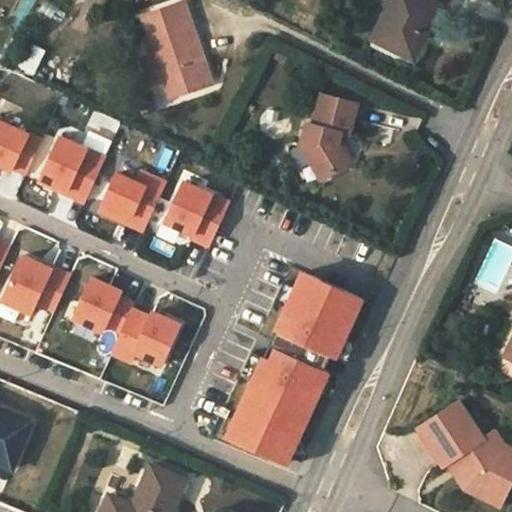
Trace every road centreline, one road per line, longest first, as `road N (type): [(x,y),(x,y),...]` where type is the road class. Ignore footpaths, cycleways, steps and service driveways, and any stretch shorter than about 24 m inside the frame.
road 1 (residential): [(170,435),(226,305),(0,202)]
road 2 (tertiary): [(469,170),(330,473)]
road 3 (residential): [(0,364),(170,435)]
road 4 (residential): [(170,435),(318,496)]
